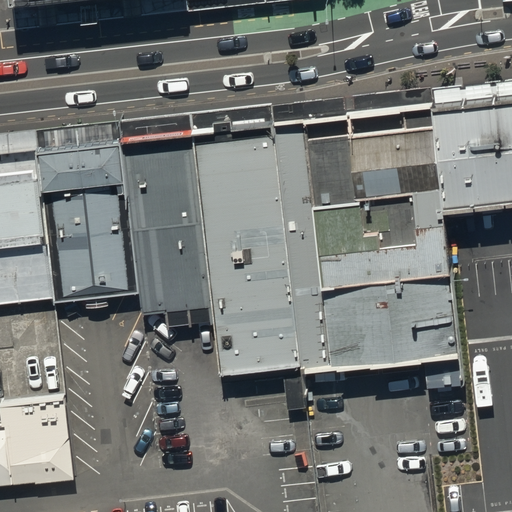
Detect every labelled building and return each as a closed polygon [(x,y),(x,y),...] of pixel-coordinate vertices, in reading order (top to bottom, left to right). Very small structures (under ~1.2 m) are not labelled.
[(15,0),(17,8),(90,0),(15,0)] [(511,86),(420,98),(432,200),(511,191),(511,86)] [(268,115),(297,362),(449,345),(432,200),(420,98),(268,115)] [(208,310),(215,372),(284,364),(297,362),(268,115),(186,124),(208,310)] [(138,318),(208,310),(186,124),(117,132),(136,297),(138,318)] [(43,141),(62,305),(136,297),(117,132),(43,141)] [(0,312),(57,306),(62,305),(43,141),(0,145),(0,312)] [(3,407),(0,407),(0,472),(76,464),(67,377),(1,384),(3,407)] [(506,449),(499,456),(504,511),(511,511),(511,387),(511,388),(510,390),(508,393),(507,395),(506,397),(505,400),(504,402),(503,405),(502,408),(502,410),(502,413),(501,416),(501,418),(502,421),(502,424),(502,426),(503,429),(506,449)] [(33,511),(114,511),(94,498),(39,505),(33,511)]
